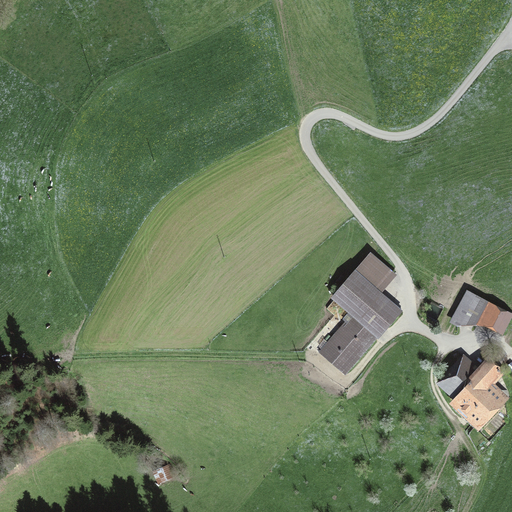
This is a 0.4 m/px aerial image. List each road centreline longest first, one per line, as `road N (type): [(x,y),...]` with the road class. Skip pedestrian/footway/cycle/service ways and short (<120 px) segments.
road 1 (unclassified): [(511,26),(428,125),(391,136),(326,113),(312,118),(304,139),(407,279),(412,324),(510,356)]
road 2 (track): [(446,336),(431,377),(475,462),(478,481),(463,511)]
